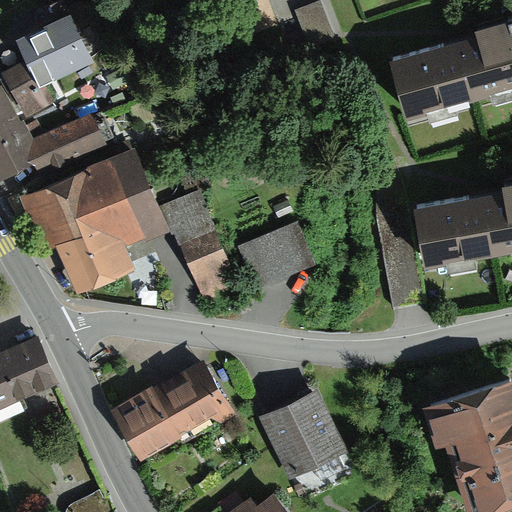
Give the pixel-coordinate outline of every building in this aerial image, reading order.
[(296,45),(335,32),(326,4),(286,16),(296,45)] [(25,60),(3,71),(26,116),(54,102),(46,85),(94,61),(71,15),(16,42),(25,60)] [(511,19),(391,52),(406,108),(511,79),(511,19)] [(4,87),(0,88),(0,180),(33,165),(39,178),(107,147),(93,115),(33,142),(24,123),(21,124),(4,87)] [(134,148),(20,197),(43,250),(58,244),(78,290),(133,267),(123,243),(146,233),(148,238),(169,229),(134,148)] [(511,183),(419,200),(429,258),(511,243),(511,183)] [(202,191),(163,205),(203,297),(239,284),(202,191)] [(259,289),(320,264),(301,219),(241,245),(259,289)] [(0,408),(59,383),(39,338),(0,354),(0,408)] [(111,410),(141,460),(212,417),(214,422),(233,411),(204,358),(111,410)] [(511,498),(511,375),(427,402),(438,436),(450,433),(473,510),(511,498)] [(261,417),(290,479),(349,451),(320,390),(261,417)] [(286,511),(272,493),(255,506),(249,499),(231,511),(286,511)]
